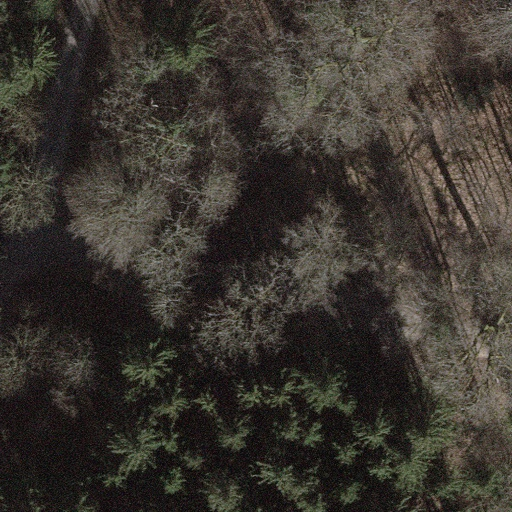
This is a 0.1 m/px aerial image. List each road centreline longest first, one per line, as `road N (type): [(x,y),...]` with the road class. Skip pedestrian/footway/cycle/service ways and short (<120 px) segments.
road 1 (track): [(34,239),(511,350)]
road 2 (track): [(105,0),(34,239)]
